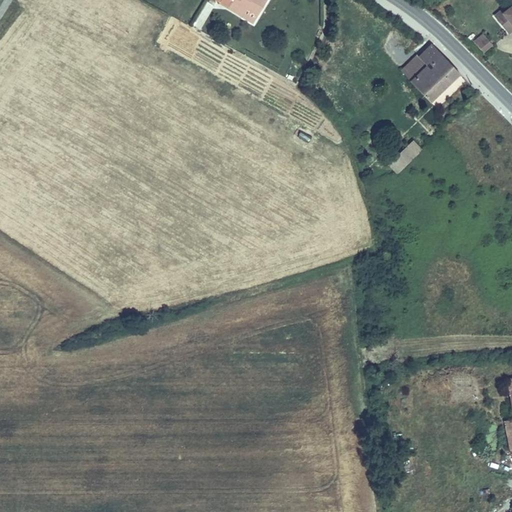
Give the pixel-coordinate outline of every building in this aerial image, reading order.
[(511,9),(504,15),(502,12),(493,19),(509,39),(511,35),(511,9)] [(483,54),(493,45),(482,33),(472,42),(483,54)] [(429,104),(461,74),(431,47),(419,59),(427,68),(410,84),(429,104)] [(398,71),(410,84),(427,68),(419,59),(415,55),(398,71)] [(411,134),(390,155),(398,162),(418,142),(411,134)] [(398,162),(390,155),(385,159),(393,167),(398,162)]
